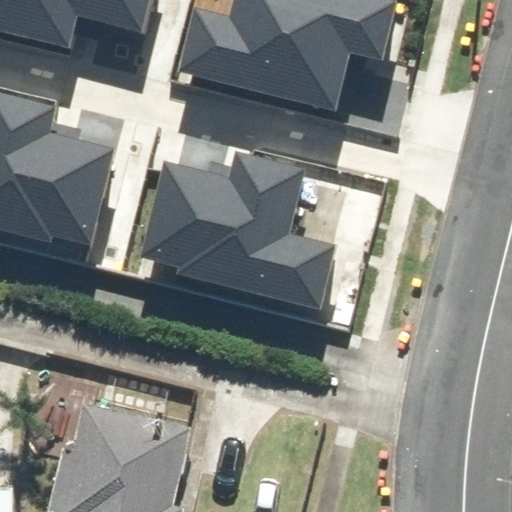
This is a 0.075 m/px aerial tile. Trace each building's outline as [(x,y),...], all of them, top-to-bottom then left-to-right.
[(0,0),(0,23),(88,46),(95,21),(154,37),(163,0),(0,0)] [(213,0),(208,0),(193,63),(351,102),(363,54),(399,63),(414,5),(395,0),(248,0),(247,8),(213,0)] [(54,229),(98,240),(122,150),(60,134),(67,106),(0,88),(0,234),(49,247),(54,229)] [(176,162),(153,252),(197,263),(192,282),(323,315),(340,251),(298,240),(317,168),(245,149),(238,178),(176,162)] [(14,372),(0,371),(0,511),(25,511),(26,490),(12,490),(14,372)] [(96,413),(71,511),(181,511),(199,438),(96,413)]
